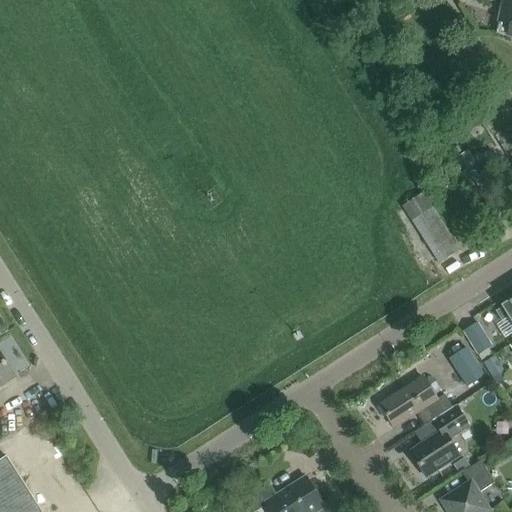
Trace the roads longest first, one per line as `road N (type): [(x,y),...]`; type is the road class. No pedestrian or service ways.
road 1 (unclassified): [(139,496),(0,277)]
road 2 (residential): [(309,389),(511,260)]
road 3 (residential): [(139,496),(309,389)]
road 4 (residential): [(388,511),(309,389)]
